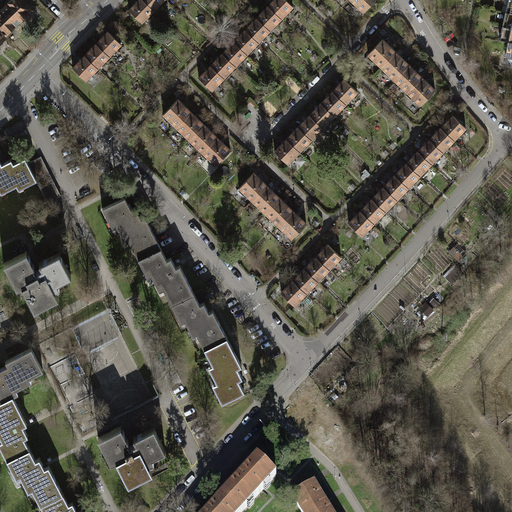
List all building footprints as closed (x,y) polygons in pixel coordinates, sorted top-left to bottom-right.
[(23,0),(11,0),(4,8),(19,23),(33,10),(23,0)] [(142,23),(154,10),(143,0),(138,0),(136,2),(129,10),(142,23)] [(143,0),(154,10),(164,0),(143,0)] [(286,0),(274,0),(268,6),(282,19),(293,6),(286,0)] [(375,0),(351,0),(364,12),(375,0)] [(507,6),(506,12),(511,12),(511,0),(504,0),(503,5),(507,6)] [(270,30),(282,19),(268,6),(257,18),(270,30)] [(0,31),(5,37),(19,23),(4,8),(0,11),(0,31)] [(511,12),(506,12),(503,26),(511,27),(511,12)] [(257,18),(245,29),(259,42),(270,30),(257,18)] [(511,27),(503,26),(500,40),(509,42),(511,42),(511,27)] [(247,54),(259,42),(245,29),(234,41),(247,54)] [(108,31),(96,43),(109,56),(121,44),(108,31)] [(368,54),(381,67),(396,52),(383,39),(368,54)] [(234,41),(222,53),(236,66),(247,54),(234,41)] [(96,43),(85,55),(98,68),(109,56),(96,43)] [(409,64),(396,52),(381,67),(395,80),(409,64)] [(224,78),(236,66),(222,53),(211,65),(224,78)] [(86,80),(98,68),(85,55),(73,67),(86,80)] [(395,80),(407,92),(422,77),(409,64),(395,80)] [(212,90),(224,78),(211,65),(199,77),(212,90)] [(435,90),(422,77),(407,92),(421,105),(435,90)] [(345,79),(333,91),(346,104),(358,92),(345,79)] [(334,116),(346,104),(333,91),(321,103),(334,116)] [(163,114),(176,127),(191,112),(178,99),(163,114)] [(323,128),(334,116),(321,103),(310,115),(323,128)] [(204,124),(191,112),(176,127),(190,139),(204,124)] [(310,115),(298,127),(311,139),(323,128),(310,115)] [(453,115),(441,127),(455,140),(466,127),(453,115)] [(190,139),(202,152),(217,137),(204,124),(190,139)] [(298,127),(286,138),(300,151),(311,139),(298,127)] [(443,152),(455,140),(441,127),(430,139),(443,152)] [(231,150),(217,137),(202,152),(216,165),(231,150)] [(288,163),(300,151),(286,138),(275,150),(288,163)] [(430,139),(418,151),(431,164),(443,152),(430,139)] [(420,175),(431,164),(418,151),(407,163),(420,175)] [(41,156),(28,163),(37,179),(36,180),(47,202),(43,204),(50,218),(64,211),(57,198),(62,196),(41,156)] [(0,160),(0,188),(4,186),(7,190),(22,182),(24,186),(36,180),(37,179),(28,163),(25,157),(13,163),(11,159),(2,164),(0,160)] [(407,163),(395,175),(408,187),(420,175),(407,163)] [(239,187),(252,200),(267,185),(254,172),(239,187)] [(395,175),(384,186),(397,199),(408,187),(395,175)] [(280,198),(267,185),(252,200),(265,213),(280,198)] [(386,211),(397,199),(384,186),(372,198),(386,211)] [(125,233),(139,259),(161,248),(144,215),(140,217),(135,207),(131,209),(125,198),(103,209),(109,222),(113,220),(121,235),(125,233)] [(265,213),(278,225),(293,210),(280,198),(265,213)] [(372,198),(361,210),(374,223),(386,211),(372,198)] [(306,223),(293,210),(278,225),(292,238),(306,223)] [(362,235),(374,223),(361,210),(349,222),(362,235)] [(328,244),(316,256),(329,269),(341,257),(328,244)] [(167,259),(161,248),(139,259),(145,272),(149,270),(157,285),(161,283),(172,304),(194,293),(180,265),(176,267),(171,257),(167,259)] [(26,252),(4,263),(14,283),(20,280),(32,305),(38,302),(40,306),(58,296),(52,285),(71,275),(59,253),(39,263),(42,267),(36,270),(26,252)] [(318,281),(329,269),(316,256),(305,268),(318,281)] [(305,268),(293,280),(307,293),(318,281),(305,268)] [(295,305),(307,293),(293,280),(281,292),(295,305)] [(200,304),(194,293),(172,304),(178,316),(182,314),(190,330),(194,328),(205,349),(227,338),(213,310),(209,312),(204,302),(200,304)] [(241,365),(227,338),(205,349),(215,370),(211,372),(219,388),(215,390),(222,402),(244,391),(238,379),(242,377),(237,367),(241,365)] [(0,396),(2,400),(2,401),(12,396),(11,392),(26,384),(24,380),(43,370),(31,348),(6,361),(8,365),(0,369),(0,396)] [(1,448),(7,460),(30,448),(24,437),(28,435),(23,426),(27,424),(12,396),(2,401),(2,400),(0,401),(0,426),(1,428),(0,428),(0,436),(5,446),(1,448)] [(152,471),(146,459),(165,450),(154,427),(133,438),(136,442),(131,445),(121,426),(99,438),(109,458),(114,455),(127,479),(132,477),(134,480),(152,471)] [(29,484),(40,505),(63,493),(48,465),(44,468),(39,458),(35,460),(30,448),(7,460),(13,472),(17,470),(25,486),(29,484)] [(242,474),(222,496),(239,511),(242,511),(276,475),(257,458),(242,474)] [(292,495),(302,511),(333,511),(314,482),(292,495)] [(68,504),(63,493),(40,505),(43,511),(82,511),(81,510),(77,511),(72,502),(68,504)] [(239,511),(222,496),(206,511),(239,511)]
